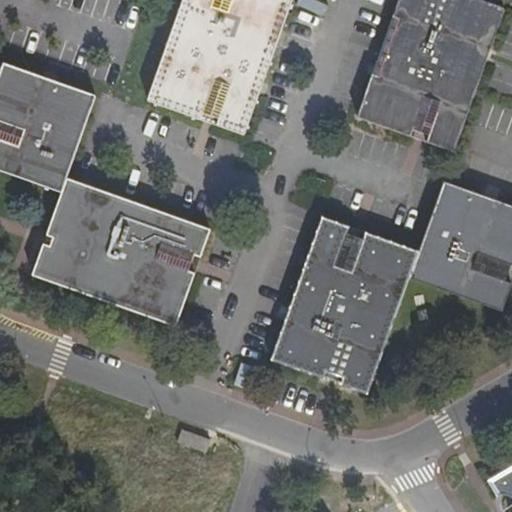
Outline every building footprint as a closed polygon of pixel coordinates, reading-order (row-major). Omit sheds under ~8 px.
[(183,0),(149,100),(200,119),(203,112),(220,118),(218,126),(244,136),(293,0),(183,0)] [(503,8),(479,0),(463,0),(462,2),(458,0),(398,0),(357,118),(409,137),(412,129),(427,134),(424,142),(451,152),(503,8)] [(68,178),(85,131),(98,96),(3,62),(0,69),(0,170),(62,193),(68,178)] [(203,112),(200,119),(210,123),(218,126),(220,118),(203,112)] [(409,137),(424,142),(427,134),(412,129),(409,137)] [(211,230),(68,178),(62,193),(45,239),(38,258),(33,276),(176,327),(195,274),(187,270),(193,255),(201,257),(211,230)] [(407,280),(466,300),(500,312),(501,309),(510,284),(506,283),(503,282),(509,265),(511,265),(511,206),(445,183),(441,182),(414,251),(363,233),(361,239),(345,233),(347,227),(321,218),(269,361),(300,372),(308,374),(311,368),(325,377),(327,373),(336,376),(335,381),(342,383),(353,383),(350,389),(365,395),(388,334),(407,280)] [(363,233),(347,227),(345,233),(361,239),(363,233)] [(198,266),(201,257),(193,255),(187,270),(195,274),(198,266)] [(506,283),(510,284),(511,280),(511,278),(511,265),(509,265),(503,282),(506,283)] [(311,368),(308,374),(331,383),(350,389),(353,383),(342,383),(335,381),(336,376),(327,373),(325,377),(311,368)] [(209,439),(181,429),(176,441),(204,452),(209,439)] [(511,469),(493,480),(500,494),(504,493),(508,495),(511,497),(511,469)]
